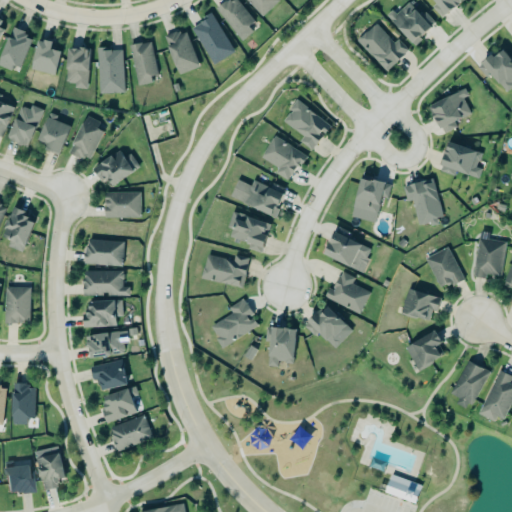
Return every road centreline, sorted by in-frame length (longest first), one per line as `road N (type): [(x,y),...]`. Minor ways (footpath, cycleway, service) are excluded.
road 1 (tertiary): [(342,0),(258,75),(197,151),(165,241),(160,299),(176,398),(222,476),(260,511)]
road 2 (residential): [(283,283),(333,163),(362,127),(511,1)]
road 3 (residential): [(104,511),(67,411),(50,328),(52,240),(68,202)]
road 4 (residential): [(403,145),(302,36)]
road 5 (residential): [(167,0),(139,12),(77,14),(34,0)]
